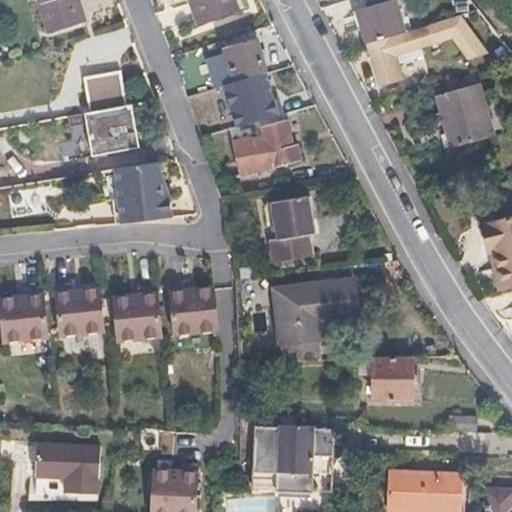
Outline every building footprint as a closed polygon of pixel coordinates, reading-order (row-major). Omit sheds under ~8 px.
[(40,0),(42,5),(50,31),(85,19),(79,0),(40,0)] [(236,0),(190,0),(199,24),(240,9),(236,0)] [(406,31),(396,0),(393,0),(360,11),(370,42),(406,31)] [(461,16),(449,0),(427,0),(444,21),(461,16)] [(497,63),(461,16),(444,21),(469,54),(455,59),(464,73),(497,63)] [(404,78),(397,53),(433,42),(428,26),(406,31),(370,42),(383,84),(404,78)] [(265,62),(259,41),(226,50),(233,72),(265,62)] [(136,105),(128,69),(92,76),(99,111),(75,116),(76,127),(95,123),(101,155),(146,147),(139,105),(136,105)] [(268,72),(228,85),(240,128),(285,115),(280,96),(276,98),(268,72)] [(492,137),(476,82),(436,94),(450,148),(492,137)] [(224,133),(220,119),(204,124),(207,138),(224,133)] [(302,161),(298,145),(293,146),(286,122),(265,128),(267,134),(233,143),(242,177),(302,161)] [(0,170),(8,169),(1,129),(0,129),(0,170)] [(171,212),(182,209),(182,207),(180,198),(163,164),(108,173),(113,202),(126,199),(129,217),(171,212)] [(44,185),(9,186),(10,215),(45,214),(44,185)] [(276,262),(315,256),(315,251),(311,223),(317,223),(313,198),(276,204),(282,238),(273,240),(276,262)] [(511,287),(511,220),(493,224),(506,289),(511,287)] [(244,280),(244,287),(245,295),(271,293),(270,277),(244,280)] [(0,339),(42,334),(35,283),(19,286),(20,292),(0,295),(0,339)] [(99,329),(92,286),(63,290),(62,283),(45,285),(53,337),(99,329)] [(361,319),(358,283),(328,286),(327,284),(278,290),(284,344),(328,339),(327,323),(361,319)] [(157,334),(149,284),(132,286),(134,293),(104,298),(111,342),(157,334)] [(210,330),(203,286),(174,292),(172,285),(156,288),(166,338),(210,330)] [(98,335),(78,337),(79,352),(100,350),(98,335)] [(412,402),(413,358),(364,358),(364,373),(373,373),(373,401),(412,402)] [(477,431),(478,417),(451,415),(451,429),(466,430),(477,431)] [(333,470),(335,429),(315,428),(315,426),(280,424),(279,426),(257,425),(255,470),(278,472),(277,489),(312,490),(313,468),(333,470)] [(492,446),(493,431),(477,431),(466,430),(465,444),(492,446)] [(104,495),(102,458),(101,447),(40,450),(41,483),(70,482),(72,495),(104,495)] [(192,511),(195,468),(179,467),(179,474),(151,473),(149,511),(192,511)] [(389,511),(457,511),(460,477),(390,472),(387,511),(389,511)] [(511,511),(511,490),(510,490),(485,489),(484,511),(511,511)] [(224,511),(268,511),(268,499),(224,501),(224,511)]
